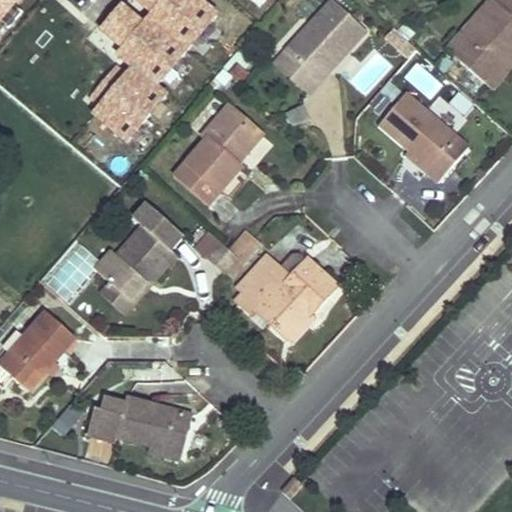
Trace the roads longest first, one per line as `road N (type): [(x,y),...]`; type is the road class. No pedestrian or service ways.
road 1 (residential): [(289,415),(433,270)]
road 2 (tertiary): [(133,511),(0,480)]
road 3 (residential): [(330,181),(433,270)]
road 4 (residential): [(212,511),(289,415)]
